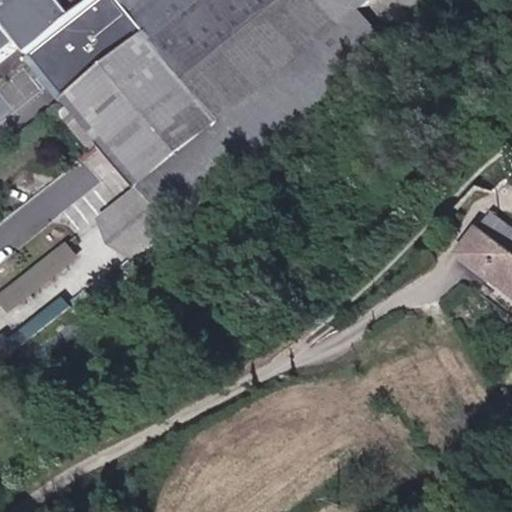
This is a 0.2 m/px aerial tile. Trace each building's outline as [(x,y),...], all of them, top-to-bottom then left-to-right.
[(0,0),(0,10),(27,44),(142,188),(101,220),(135,262),(172,233),(397,54),(362,10),(373,0),(0,0)] [(0,12),(0,64),(27,44),(0,12)] [(511,225),(499,215),(467,253),(511,291),(511,225)] [(72,242),(0,288),(0,294),(9,308),(83,260),(72,242)] [(0,358),(28,337),(18,325),(0,338),(0,358)]
